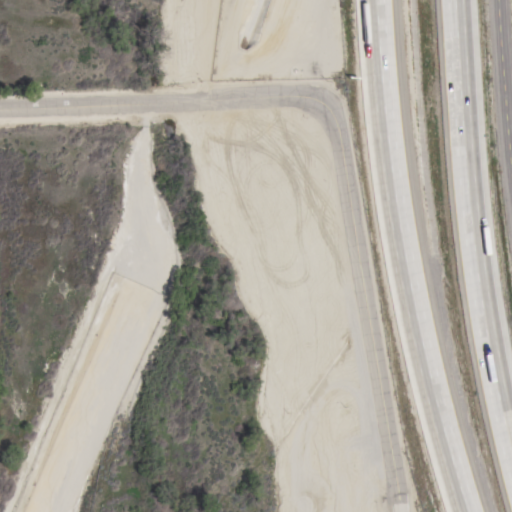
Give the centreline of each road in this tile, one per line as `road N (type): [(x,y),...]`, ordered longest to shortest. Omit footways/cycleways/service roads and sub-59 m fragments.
road 1 (motorway): [(375,0),(411,295),(467,511)]
road 2 (motorway): [(511,442),(481,286),(455,0)]
road 3 (tertiary): [(328,102),(340,126),(403,511)]
road 4 (tertiary): [(0,104),(302,91),(328,102)]
road 5 (residential): [(500,0),(511,149)]
